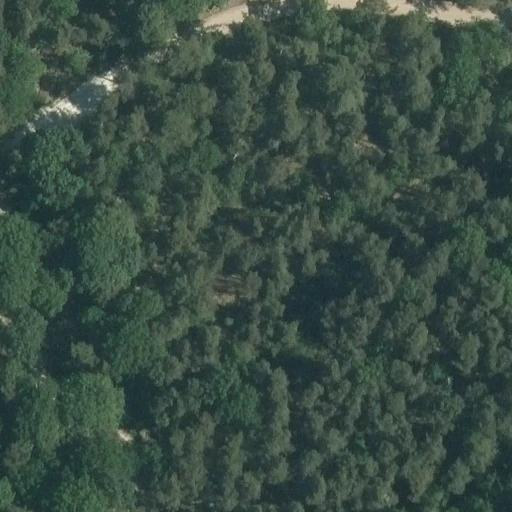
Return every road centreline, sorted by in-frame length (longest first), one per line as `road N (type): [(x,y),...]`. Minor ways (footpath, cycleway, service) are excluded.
road 1 (track): [(0,148),(195,36),(277,5),(318,0)]
road 2 (track): [(134,511),(132,457),(65,422),(38,380),(0,214)]
road 3 (track): [(379,0),(511,22)]
